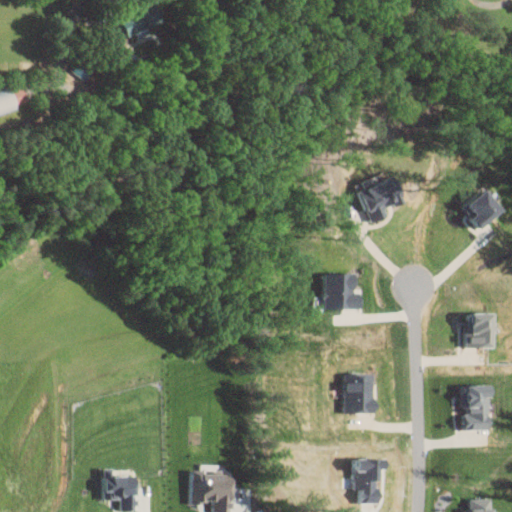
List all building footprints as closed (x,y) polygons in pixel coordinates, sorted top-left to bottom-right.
[(128,37),(157,21),(148,4),(119,20),(128,37)] [(0,114),(17,108),(9,85),(0,87),(0,114)] [(372,221),(389,216),(386,207),(406,201),(402,186),(393,189),(391,179),(371,185),(375,198),(366,200),(372,221)] [(482,229),(506,208),(488,188),(477,198),(475,195),(462,206),(482,229)] [(363,307),(363,293),(357,293),(357,280),(351,280),(351,271),(324,272),(325,308),(363,307)] [(496,347),(497,312),(466,311),(465,346),(496,347)] [(377,373),(347,372),(345,412),(375,413),(377,373)] [(194,502),(213,502),(213,511),(235,511),(235,472),(194,472),(194,502)] [(103,498),(122,498),(121,509),(138,509),(138,496),(139,496),(139,475),(103,474),(103,498)] [(494,511),(495,498),(468,498),(468,511),(494,511)]
